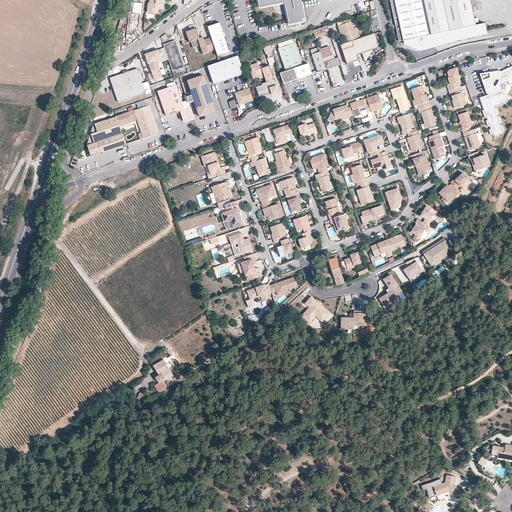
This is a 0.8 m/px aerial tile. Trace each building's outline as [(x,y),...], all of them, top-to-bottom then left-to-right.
[(155,9),(158,9),(163,10),(163,0),(149,0),(149,2),(148,2),(147,13),(155,14),(155,9)] [(257,0),(260,8),(284,3),(289,25),(306,21),(301,0),(257,0)] [(403,40),(444,31),(446,43),(447,43),(490,34),(488,23),(476,25),(470,0),(389,0),(398,41),(403,40)] [(140,14),(141,3),(134,2),(133,13),(140,14)] [(375,33),(360,38),(358,38),(356,33),(358,32),(356,27),(353,28),(351,21),(341,24),(342,27),(339,29),(341,35),(344,34),(346,33),(347,36),(345,37),(347,42),(351,41),(353,46),(349,47),(342,49),(346,64),(358,60),(357,54),(362,53),(365,61),(366,59),(367,57),(368,56),(369,55),(370,53),(371,52),(372,52),(373,51),(373,49),(378,48),(380,46),(375,33)] [(220,24),(209,27),(218,55),(229,51),(220,24)] [(327,26),(313,30),(316,38),(330,33),(327,26)] [(215,49),(211,36),(204,39),(202,40),(201,37),(199,37),(196,27),(186,31),(189,41),(190,41),(192,47),(200,44),(203,53),(215,49)] [(420,51),(439,45),(446,43),(444,31),(403,40),(403,44),(420,51)] [(169,60),(173,71),(184,67),(175,41),(163,45),(164,48),(169,60)] [(294,68),(298,78),(306,76),(302,65),(295,42),(286,45),(294,68)] [(272,50),(270,45),(264,47),(265,52),(267,52),(268,58),(274,56),(272,51),(272,50)] [(294,68),(286,45),(278,48),(286,71),(289,81),(298,78),(294,68)] [(320,49),(326,69),(336,65),(334,58),(335,58),(333,54),(332,55),(329,46),(320,49)] [(326,69),(320,49),(319,47),(310,50),(317,72),(326,69)] [(169,60),(164,48),(158,50),(162,62),(169,60)] [(158,50),(145,55),(154,81),(162,77),(158,64),(162,62),(158,50)] [(217,63),(208,66),(213,84),(244,74),(238,56),(220,62),(217,63)] [(259,76),(260,78),(264,77),(266,82),(261,84),(262,85),(256,87),(259,96),(265,94),(265,95),(272,93),(272,94),(279,92),(277,85),(278,85),(276,79),(274,79),(273,75),(271,69),(269,65),(262,68),(261,66),(259,67),(258,62),(251,65),(253,73),(251,74),(253,79),(257,77),(259,76)] [(302,65),(306,76),(312,74),(308,63),(302,65)] [(334,87),(345,83),(339,67),(328,71),(334,87)] [(447,85),(449,90),(461,86),(459,82),(460,81),(458,75),(459,74),(457,68),(449,70),(448,72),(449,77),(448,77),(450,84),(447,85)] [(509,86),(511,84),(511,69),(511,70),(511,68),(500,74),(499,73),(489,74),(490,80),(489,81),(485,75),(480,76),(487,94),(488,94),(489,96),(486,97),(487,98),(485,99),(485,98),(481,99),(485,110),(483,111),(485,118),(487,118),(488,121),(487,122),(489,126),(490,126),(491,129),(490,131),(492,134),(494,135),(494,136),(503,133),(503,131),(504,130),(503,126),(501,126),(500,123),(501,121),(500,118),(498,117),(497,115),(498,113),(497,110),(494,109),(494,108),(492,108),(492,107),(507,101),(504,95),(503,96),(500,87),(498,86),(499,85),(501,86),(507,82),(509,86)] [(150,92),(147,82),(142,84),(137,69),(109,78),(118,103),(150,92)] [(289,81),(286,71),(280,73),(283,83),(289,81)] [(187,98),(189,104),(194,103),(200,118),(215,113),(203,77),(187,82),(192,96),(187,98)] [(419,109),(431,105),(429,101),(428,101),(425,95),(422,85),(412,89),(419,109)] [(177,88),(176,86),(158,92),(159,94),(177,88)] [(461,86),(449,90),(450,94),(451,94),(453,100),(452,100),(455,108),(467,104),(461,86)] [(402,112),(409,110),(408,106),(409,106),(403,87),(391,91),(395,99),(398,98),(400,98),(402,104),(401,106),(402,109),(401,109),(402,112)] [(184,109),(177,88),(159,94),(166,116),(182,111),(186,123),(194,120),(190,107),(184,109)] [(235,95),(237,102),(240,101),(241,104),(249,101),(249,100),(252,99),(249,88),(238,91),(238,94),(235,95)] [(379,94),(366,98),(368,104),(370,111),(371,112),(375,110),(375,109),(377,108),(379,109),(383,108),(379,94)] [(367,113),(370,111),(368,104),(364,105),(362,99),(350,103),(351,107),(354,115),(354,116),(360,114),(360,112),(365,110),(367,113)] [(127,123),(132,121),(137,119),(143,137),(158,132),(149,105),(116,116),(119,125),(127,123)] [(344,119),(354,115),(351,107),(347,107),(346,105),(333,109),(327,119),(332,122),(334,120),(339,123),(341,120),(342,118),(344,117),(344,119)] [(437,124),(431,105),(419,109),(420,113),(422,112),(426,123),(428,128),(437,124)] [(462,129),(463,133),(470,131),(469,127),(473,126),(468,111),(459,115),(461,122),(462,124),(463,129),(462,129)] [(402,131),(404,135),(409,134),(413,132),(412,128),(414,127),(410,114),(399,118),(401,124),(403,131),(402,131)] [(119,125),(116,116),(94,123),(97,131),(91,134),(94,142),(87,144),(90,155),(125,143),(120,128),(119,125)] [(313,131),(314,133),(315,134),(318,133),(314,123),(307,125),(306,123),(299,126),(303,136),(310,134),(309,132),(313,131)] [(293,132),(288,125),(274,130),(277,137),(278,137),(280,143),(288,141),(286,134),(286,132),(287,131),(289,133),(293,132)] [(470,131),(463,133),(467,142),(468,142),(469,144),(467,144),(470,151),(481,147),(475,129),(470,131)] [(424,147),(418,130),(413,132),(409,134),(409,137),(408,138),(413,151),(424,147)] [(444,146),(440,133),(430,137),(431,141),(430,141),(436,160),(442,158),(441,154),(445,152),(443,146),(444,146)] [(377,154),(383,152),(382,149),(378,150),(377,147),(376,145),(383,142),(382,137),(378,136),(367,139),(371,152),(372,152),(373,156),(377,154)] [(248,155),(250,159),(251,158),(256,156),(255,153),(262,151),(257,137),(245,141),(247,148),(250,149),(251,154),(249,154),(248,155)] [(364,151),(361,142),(350,145),(350,147),(343,149),(346,159),(354,156),(354,154),(364,151)] [(291,170),(284,150),(275,153),(277,161),(280,169),(278,170),(276,170),(278,174),(291,170)] [(392,168),(386,151),(383,152),(377,154),(379,158),(371,160),(374,169),(381,166),(383,170),(385,171),(392,168)] [(214,173),(216,176),(225,173),(223,166),(220,167),(219,168),(218,165),(219,164),(214,152),(202,156),(205,166),(208,165),(212,174),(214,173)] [(480,157),(478,152),(468,155),(470,160),(471,160),(473,165),(474,164),(476,171),(491,166),(487,155),(480,157)] [(420,153),(411,156),(412,160),(414,160),(416,165),(418,164),(422,175),(427,174),(427,173),(426,171),(431,169),(426,156),(422,157),(420,153)] [(325,172),(328,171),(327,167),(329,166),(325,154),(313,158),(311,162),(312,167),(320,164),(321,169),(318,170),(319,174),(325,172)] [(256,156),(251,158),(253,162),(255,162),(256,165),(260,177),(272,173),(271,169),(268,169),(264,158),(259,160),(258,156),(256,156)] [(356,183),(358,187),(361,186),(367,184),(364,175),(363,175),(363,174),(363,173),(364,173),(362,165),(352,168),(354,174),(356,183)] [(319,174),(315,175),(317,179),(318,179),(323,192),(332,189),(328,175),(327,175),(325,172),(319,174)] [(455,187),(457,189),(460,186),(461,186),(463,188),(464,189),(472,183),(469,179),(464,173),(461,175),(460,176),(458,178),(456,180),(455,179),(451,183),(452,184),(455,187)] [(290,195),(299,192),(297,189),(296,189),(294,183),(295,183),(293,178),(280,182),(283,190),(285,190),(287,197),(290,195)] [(226,181),(211,186),(213,191),(216,190),(219,197),(220,201),(232,197),(229,188),(226,189),(226,186),(228,186),(226,181)] [(372,197),(367,184),(361,186),(362,190),(357,191),(362,205),(371,202),(370,197),(372,197)] [(455,187),(452,184),(449,186),(446,189),(445,188),(440,193),(444,197),(447,201),(456,194),(458,196),(460,193),(457,189),(455,187)] [(262,205),(270,202),(268,199),(275,196),(272,185),(259,189),(261,193),(258,194),(260,199),(262,199),(262,201),(261,201),(262,205)] [(399,188),(386,192),(392,210),(399,207),(402,199),(399,188)] [(300,197),(299,192),(290,195),(292,200),(288,201),(292,212),(302,209),(300,204),(300,202),(301,201),(299,197),(300,197)] [(449,203),(458,196),(456,194),(447,201),(449,203)] [(328,215),(330,219),(337,217),(335,212),(339,211),(335,198),(325,201),(327,207),(330,214),(328,215)] [(238,205),(237,201),(225,205),(227,209),(232,207),(234,207),(238,205)] [(262,205),(263,209),(264,209),(265,208),(268,216),(269,219),(282,215),(278,204),(272,206),(270,202),(262,205)] [(368,221),(376,219),(375,216),(378,215),(385,213),(383,206),(362,212),(363,216),(362,217),(364,225),(368,224),(368,221)] [(429,226),(431,227),(433,223),(431,222),(432,219),(437,212),(428,206),(421,217),(426,219),(424,223),(429,226)] [(234,209),(233,209),(223,212),(224,213),(226,221),(227,222),(232,220),(234,227),(244,223),(241,215),(239,215),(239,213),(240,212),(238,207),(234,209)] [(337,217),(330,219),(331,224),(334,224),(337,223),(338,227),(339,231),(344,229),(348,228),(344,214),(337,217)] [(311,231),(312,231),(310,227),(309,227),(307,222),(308,222),(306,216),(294,220),(297,231),(304,229),(305,233),(311,231)] [(424,223),(418,220),(416,224),(417,224),(415,228),(416,229),(415,230),(413,230),(412,232),(417,235),(415,239),(418,243),(422,239),(421,238),(426,230),(427,230),(429,226),(424,223)] [(273,234),(275,239),(273,239),(275,243),(281,241),(284,240),(283,237),(286,235),(282,224),(271,227),(273,234)] [(305,233),(302,234),(303,238),(299,240),(302,248),(308,246),(312,241),(310,236),(312,235),(311,231),(305,233)] [(229,238),(236,256),(252,250),(248,239),(244,240),(243,241),(243,239),(242,239),(241,238),(243,237),(241,233),(229,238)] [(394,237),(387,240),(392,251),(406,245),(402,234),(396,236),(396,238),(395,238),(394,237)] [(201,237),(188,241),(190,245),(203,241),(201,237)] [(293,252),(288,238),(284,240),(281,241),(282,246),(277,247),(281,256),(293,252)] [(444,238),(423,252),(424,254),(445,241),(444,238)] [(392,251),(387,240),(371,246),(375,256),(386,252),(389,256),(393,255),(392,251)] [(448,245),(445,241),(424,254),(432,266),(446,256),(448,245)] [(232,247),(225,249),(227,256),(234,253),(232,247)] [(351,255),(352,257),(353,260),(350,261),(349,258),(345,259),(349,269),(355,267),(355,265),(362,263),(358,252),(351,255)] [(256,264),(253,255),(244,258),(245,262),(238,264),(241,273),(245,272),(248,280),(260,276),(258,269),(255,269),(254,270),(253,267),(255,267),(254,265),(256,264)] [(337,286),(344,283),(336,258),(329,260),(337,286)] [(417,261),(416,262),(415,258),(405,263),(408,267),(406,269),(410,277),(408,278),(410,280),(423,272),(417,261)] [(270,286),(272,293),(276,292),(277,293),(279,292),(282,294),(288,292),(287,290),(297,287),(294,278),(284,281),(283,283),(281,283),(280,282),(270,286)] [(393,278),(386,282),(390,288),(387,290),(389,293),(382,298),(382,299),(380,300),(384,306),(398,297),(396,294),(401,291),(393,278)] [(268,295),(265,285),(261,286),(261,287),(259,288),(259,287),(248,290),(250,298),(254,296),(255,298),(261,296),(262,301),(269,299),(268,295)] [(331,313),(312,297),(305,304),(308,306),(310,305),(311,306),(310,308),(302,317),(308,322),(316,313),(324,320),(331,313)] [(400,301),(398,297),(384,306),(383,306),(386,310),(390,307),(388,305),(394,302),(396,304),(400,301)] [(342,318),(341,329),(347,329),(353,330),(360,330),(360,326),(366,326),(366,312),(354,311),(354,314),(354,318),(351,318),(342,318)] [(323,322),(324,320),(316,313),(308,322),(310,324),(316,317),(323,322)] [(172,369),(166,359),(154,366),(160,375),(163,381),(174,375),(170,370),(172,369)] [(140,392),(136,398),(141,401),(145,395),(140,392)] [(511,448),(510,448),(511,445),(506,444),(505,448),(499,447),(498,455),(504,456),(504,455),(511,456),(511,448)] [(454,487),(456,477),(447,476),(445,483),(442,484),(434,487),(437,496),(449,492),(459,500),(463,494),(454,487)] [(434,487),(442,484),(440,479),(421,487),(423,491),(427,490),(429,499),(435,496),(432,488),(434,487)]
